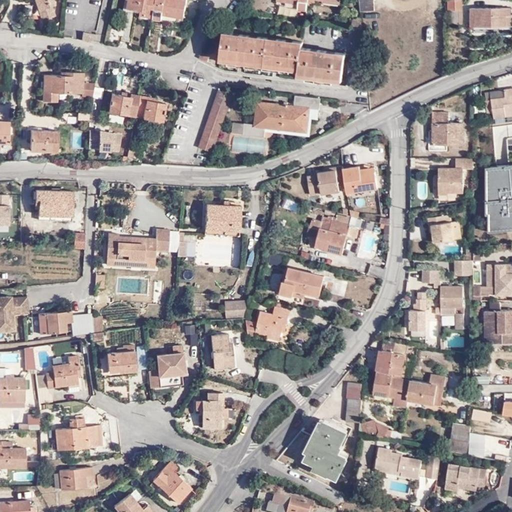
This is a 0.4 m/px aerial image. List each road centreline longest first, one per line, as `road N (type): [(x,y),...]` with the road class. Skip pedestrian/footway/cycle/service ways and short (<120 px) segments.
road 1 (residential): [(0,173),(252,170),(399,107)]
road 2 (residential): [(325,378),(397,281),(399,107)]
road 3 (residential): [(0,36),(194,69),(214,0)]
road 4 (unknown): [(92,172),(90,281),(79,295),(37,298)]
road 5 (residential): [(237,467),(97,399)]
road 6 (residential): [(325,378),(275,394),(256,418),(247,458)]
road 7 (residential): [(399,107),(511,60)]
